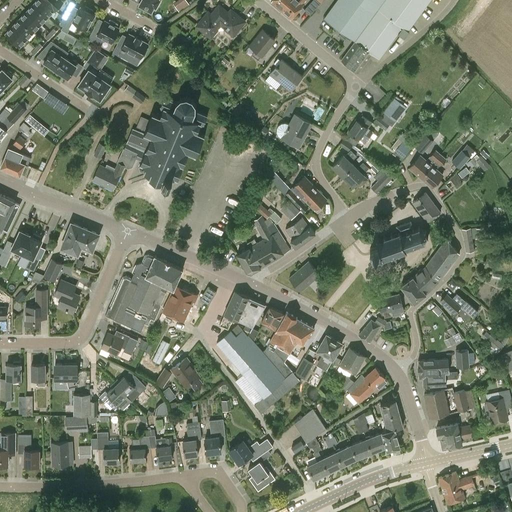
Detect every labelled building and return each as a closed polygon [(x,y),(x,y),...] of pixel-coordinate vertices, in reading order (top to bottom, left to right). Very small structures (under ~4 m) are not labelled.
[(47,18),(54,10),(44,0),(37,0),(34,4),(47,18)] [(44,0),(54,10),(55,11),(64,2),(62,0),(44,0)] [(141,0),(140,3),(139,4),(145,7),(144,9),(149,12),(150,10),(151,11),(154,5),(155,6),(158,0),(141,0)] [(178,10),(189,3),(186,0),(178,0),(173,4),(178,10)] [(272,0),(271,2),(281,11),(290,0),(272,0)] [(290,0),(281,11),(291,19),(303,5),(302,4),(306,0),(290,0)] [(312,0),(304,9),(310,15),(323,0),(312,0)] [(336,0),(323,18),(355,41),(352,45),(341,60),(358,73),(368,59),(372,54),(379,59),(398,33),(404,38),(409,31),(408,30),(429,0),(336,0)] [(47,18),(34,4),(27,11),(40,25),(47,18)] [(67,20),(64,25),(70,28),(75,31),(79,23),(88,28),(95,14),(92,12),(93,9),(85,5),(84,8),(81,6),(80,9),(75,17),(70,14),(67,20)] [(62,17),(63,18),(67,20),(70,14),(72,11),(71,11),(67,8),(65,12),(62,17)] [(208,12),(196,26),(211,38),(221,26),(224,29),(226,27),(235,34),(245,22),(231,10),(228,13),(223,9),(216,9),(211,14),(208,12)] [(33,32),(40,25),(27,11),(20,18),(33,32)] [(309,17),(301,26),(315,38),(322,30),(309,17)] [(33,32),(20,18),(13,26),(27,39),(33,32)] [(95,27),(88,39),(99,45),(101,43),(103,38),(112,43),(121,28),(117,26),(118,24),(110,19),(109,21),(104,19),(103,21),(99,29),(95,27)] [(20,46),(27,39),(13,26),(6,33),(13,41),(12,42),(17,46),(18,45),(20,46)] [(61,30),(57,35),(63,38),(73,44),(76,38),(66,33),(61,30)] [(263,30),(249,46),(255,50),(261,55),(258,60),(263,64),(273,52),(269,48),(271,45),(271,44),(275,39),(263,30)] [(118,44),(114,52),(130,61),(133,54),(140,58),(142,54),(144,55),(147,49),(145,48),(148,43),(128,34),(127,36),(122,46),(118,44)] [(66,57),(68,53),(51,41),(41,52),(47,57),(43,61),(48,65),(47,66),(54,71),(66,57)] [(88,70),(79,84),(86,89),(92,93),(99,98),(101,95),(105,98),(111,89),(107,86),(109,82),(99,75),(97,74),(100,70),(98,68),(97,67),(105,55),(95,49),(87,60),(93,64),(90,69),(89,69),(88,70)] [(71,60),(66,57),(54,71),(62,76),(62,74),(67,78),(71,72),(76,76),(83,66),(72,58),(71,60)] [(290,90),(302,76),(297,71),(282,59),(270,74),(290,90)] [(124,71),(131,74),(134,69),(127,66),(124,71)] [(2,69),(0,71),(0,90),(2,89),(3,88),(4,89),(8,84),(7,83),(12,78),(11,77),(12,77),(8,73),(7,74),(2,69)] [(26,74),(18,83),(23,87),(31,79),(26,74)] [(37,84),(32,89),(35,91),(37,90),(41,86),(37,83),(37,84)] [(134,89),(130,95),(141,103),(145,97),(134,89)] [(115,168),(106,164),(105,167),(120,174),(124,166),(127,168),(128,168),(132,167),(136,159),(138,160),(141,161),(139,164),(141,164),(138,167),(140,172),(144,172),(143,172),(144,172),(146,173),(149,174),(156,177),(170,183),(172,178),(177,180),(188,153),(195,156),(204,135),(197,132),(200,123),(203,125),(207,115),(195,110),(196,104),(192,99),(186,96),(180,98),(176,102),(164,97),(160,107),(163,108),(160,113),(158,113),(156,114),(152,113),(149,119),(141,116),(137,127),(145,130),(143,133),(132,128),(126,143),(124,146),(117,163),(115,168)] [(11,112),(7,116),(14,123),(27,108),(19,103),(18,102),(17,101),(14,105),(15,106),(16,107),(13,110),(11,112)] [(237,106),(232,112),(240,117),(244,111),(237,106)] [(0,121),(1,119),(3,120),(7,116),(11,112),(13,110),(10,107),(9,108),(7,110),(5,108),(0,114),(0,121)] [(454,109),(444,120),(454,129),(464,118),(454,109)] [(277,128),(277,132),(278,135),(282,137),(281,138),(299,147),(299,148),(313,123),(295,113),(294,113),(289,124),(285,122),(281,123),(279,125),(277,128)] [(370,138),(374,132),(367,127),(371,122),(363,116),(359,122),(356,120),(348,132),(351,135),(348,139),(356,145),(359,140),(365,144),(369,138),(370,138)] [(383,119),(378,125),(383,128),(388,131),(392,125),(383,119)] [(13,143),(20,148),(32,132),(29,129),(32,125),(25,120),(19,128),(23,132),(20,135),(19,134),(13,143)] [(270,129),(264,125),(258,132),(264,136),(265,135),(270,129)] [(434,139),(437,132),(431,129),(427,135),(434,139)] [(417,149),(423,152),(432,139),(426,135),(417,149)] [(348,151),(352,145),(343,139),(339,145),(348,151)] [(405,157),(410,146),(400,141),(395,152),(405,157)] [(100,142),(94,154),(101,158),(107,146),(100,142)] [(8,147),(5,155),(1,165),(0,166),(0,167),(20,176),(25,164),(27,165),(31,156),(18,150),(19,148),(12,144),(9,147),(8,147)] [(351,149),(345,156),(343,155),(332,166),(343,176),(354,165),(350,162),(357,155),(351,149)] [(430,156),(426,161),(420,155),(409,167),(421,178),(441,154),(436,149),(429,156),(430,156)] [(460,168),(470,156),(462,150),(453,160),(452,161),(460,168)] [(365,154),(361,157),(364,160),(362,162),(368,168),(375,174),(377,172),(381,168),(365,153),(365,154)] [(440,165),(446,158),(441,154),(421,178),(432,187),(439,179),(443,175),(436,169),(440,165)] [(354,165),(343,176),(353,186),(359,181),(363,185),(368,179),(364,175),(362,174),(368,168),(362,162),(357,168),(354,165)] [(120,174),(105,167),(99,164),(92,180),(113,190),(118,179),(120,174)] [(266,174),(279,188),(285,182),(270,166),(266,174)] [(375,174),(373,176),(378,180),(384,186),(392,177),(382,167),(381,168),(377,172),(375,174)] [(450,179),(457,187),(463,182),(457,174),(450,179)] [(298,181),(291,188),(286,193),(294,202),(298,198),(300,200),(301,198),(300,197),(313,185),(304,175),(303,176),(302,175),(297,180),(298,181)] [(298,198),(294,202),(303,212),(308,207),(305,204),(307,202),(315,210),(317,213),(323,207),(320,204),(326,199),(313,185),(300,197),(301,198),(300,200),(298,198)] [(418,198),(412,202),(427,222),(440,212),(425,192),(423,194),(422,192),(417,196),(418,198)] [(0,229),(1,230),(2,230),(15,201),(1,194),(0,197),(0,229)] [(257,200),(267,209),(270,206),(260,197),(257,200)] [(252,205),(267,218),(269,216),(277,223),(282,218),(274,211),(270,208),(268,210),(256,199),(252,205)] [(280,208),(291,219),(300,210),(290,199),(280,208)] [(247,243),(249,247),(237,254),(246,271),(251,272),(283,254),(290,250),(286,244),(287,243),(274,222),(273,223),(270,217),(265,220),(262,215),(253,220),(263,239),(256,243),(254,239),(247,243)] [(310,225),(309,226),(302,216),(285,228),(292,238),(290,240),(295,247),(315,233),(310,225)] [(395,226),(398,234),(377,241),(378,245),(369,249),(370,251),(371,253),(372,255),(372,258),(381,255),(383,259),(390,256),(391,259),(392,259),(393,262),(400,259),(399,256),(400,256),(399,253),(406,251),(405,249),(423,242),(426,237),(424,231),(418,228),(400,235),(400,233),(414,229),(411,220),(395,226)] [(71,222),(61,248),(58,253),(72,258),(74,253),(78,255),(79,252),(81,246),(77,245),(79,240),(82,235),(78,234),(81,226),(71,222)] [(99,234),(81,226),(78,234),(82,235),(79,240),(94,246),(99,234)] [(477,227),(470,228),(462,229),(466,252),(474,251),(473,242),(472,237),(477,236),(478,240),(485,239),(483,227),(477,228),(477,227)] [(14,243),(10,250),(20,255),(30,235),(20,230),(14,243)] [(30,235),(20,255),(30,259),(26,266),(34,270),(39,259),(34,257),(42,240),(40,239),(41,237),(33,234),(33,236),(30,235)] [(426,266),(439,280),(459,253),(447,239),(444,242),(439,249),(426,266)] [(94,246),(79,240),(77,245),(81,246),(79,252),(88,255),(90,250),(92,251),(94,246)] [(3,251),(0,256),(0,262),(5,265),(10,254),(9,254),(3,251)] [(134,272),(132,277),(126,275),(123,276),(106,315),(113,318),(132,327),(132,326),(140,330),(144,323),(148,324),(150,318),(154,320),(161,305),(160,304),(168,287),(172,289),(175,285),(182,269),(183,268),(182,267),(181,268),(155,256),(154,255),(154,256),(148,254),(144,255),(141,262),(138,263),(135,264),(132,271),(134,272)] [(44,275),(43,276),(55,281),(63,263),(52,258),(44,275)] [(302,267),(289,278),(300,291),(308,284),(317,276),(320,274),(309,261),(302,267)] [(439,280),(426,266),(425,266),(413,276),(426,292),(438,281),(439,280)] [(42,278),(43,276),(44,275),(35,271),(33,276),(31,279),(38,282),(42,278)] [(426,292),(413,276),(401,285),(414,302),(424,295),(426,292)] [(60,277),(53,295),(61,298),(64,299),(61,307),(73,312),(79,296),(74,293),(77,284),(60,277)] [(175,285),(172,289),(162,311),(184,321),(195,294),(175,285)] [(216,292),(207,286),(199,299),(208,305),(216,292)] [(35,289),(35,306),(25,306),(25,325),(41,325),(41,306),(47,306),(47,289),(35,289)] [(21,291),(15,298),(19,303),(26,295),(21,291)] [(233,317),(243,295),(234,291),(224,314),(220,325),(228,328),(233,317)] [(447,292),(440,300),(454,313),(453,314),(455,316),(458,313),(465,319),(470,314),(472,316),(477,310),(466,300),(461,305),(447,292)] [(380,312),(382,312),(384,318),(393,315),(392,314),(403,311),(398,293),(377,299),(380,312)] [(251,298),(243,295),(233,317),(240,321),(251,298)] [(251,298),(240,321),(252,327),(265,304),(251,298)] [(261,320),(263,322),(259,330),(269,335),(273,327),(275,328),(284,312),(269,306),(261,320)] [(286,311),(280,323),(290,329),(296,317),(286,311)] [(375,321),(374,322),(380,325),(383,327),(384,326),(386,322),(387,321),(378,316),(375,321)] [(220,338),(215,342),(262,397),(254,404),(261,412),(300,379),(292,371),(284,362),(289,353),(295,343),(297,340),(305,322),(296,317),(290,329),(285,337),(275,331),(271,338),(269,337),(265,344),(267,345),(265,349),(263,351),(248,334),(247,336),(246,335),(242,330),(235,336),(230,330),(220,338)] [(371,339),(380,325),(374,322),(371,319),(358,335),(370,342),(371,339)] [(314,327),(305,322),(297,340),(303,343),(308,334),(310,336),(314,327)] [(290,329),(280,323),(275,331),(285,337),(290,329)] [(235,336),(242,330),(239,327),(236,324),(230,330),(235,336)] [(259,331),(252,327),(248,334),(255,338),(259,331)] [(116,330),(113,335),(107,333),(101,348),(117,355),(120,346),(125,348),(131,336),(116,330)] [(498,339),(497,340),(486,331),(481,336),(492,346),(487,352),(495,359),(499,352),(498,351),(504,345),(498,339)] [(458,332),(444,338),(447,345),(461,340),(458,332)] [(327,369),(332,359),(342,343),(326,334),(317,350),(323,354),(322,357),(325,359),(321,366),(327,369)] [(138,346),(146,348),(148,341),(140,339),(138,346)] [(355,374),(365,356),(349,347),(339,365),(355,374)] [(511,349),(500,354),(508,371),(511,370),(511,349)] [(455,351),(456,366),(479,365),(479,358),(473,358),(473,350),(468,351),(468,350),(455,351)] [(305,379),(314,363),(304,357),(295,373),(305,379)] [(203,383),(198,377),(199,376),(186,358),(171,369),(184,387),(189,383),(194,390),(203,383)] [(433,371),(449,370),(448,358),(417,360),(418,368),(421,368),(421,366),(427,365),(428,373),(433,373),(433,371)] [(6,364),(6,378),(0,377),(0,399),(11,400),(11,379),(21,379),(21,364),(20,364),(20,362),(13,362),(13,364),(6,364)] [(77,385),(77,379),(77,364),(76,364),(76,363),(68,363),(68,364),(54,364),(55,379),(66,379),(69,387),(77,385)] [(45,385),(45,379),(45,364),(31,364),(31,379),(38,379),(38,385),(45,385)] [(421,368),(418,368),(419,378),(423,378),(423,385),(429,384),(429,385),(446,384),(445,378),(458,378),(457,370),(449,371),(449,370),(433,371),(433,373),(428,373),(427,365),(421,366),(421,368)] [(165,367),(155,382),(162,386),(172,371),(165,367)] [(365,377),(363,375),(365,377),(364,377),(365,378),(362,382),(365,385),(369,382),(373,387),(375,388),(376,388),(374,386),(376,385),(379,388),(387,382),(383,378),(385,377),(376,367),(365,377)] [(363,375),(362,373),(354,381),(348,390),(350,392),(350,393),(359,403),(375,388),(373,387),(369,382),(365,385),(362,382),(365,378),(364,377),(365,377),(363,375)] [(348,390),(354,381),(347,375),(338,385),(345,392),(348,390)] [(134,376),(129,380),(124,376),(119,381),(117,379),(113,382),(131,401),(141,392),(139,390),(143,386),(134,376)] [(112,388),(107,392),(105,391),(98,397),(104,402),(106,400),(115,410),(120,406),(123,409),(131,401),(113,382),(110,386),(112,388)] [(168,386),(163,390),(170,399),(175,395),(168,386)] [(426,394),(424,394),(429,418),(449,413),(443,389),(426,394)] [(475,406),(471,389),(454,393),(458,411),(467,409),(475,407),(475,406)] [(487,401),(487,403),(485,403),(484,405),(486,411),(488,412),(489,412),(491,423),(507,419),(505,408),(511,406),(511,403),(509,389),(498,392),(499,398),(487,401)] [(90,415),(89,393),(73,394),(74,415),(90,415)] [(33,415),(33,395),(25,395),(25,407),(21,407),(21,414),(26,414),(26,415),(33,415)] [(221,400),(222,411),(231,410),(229,399),(221,400)] [(383,417),(399,413),(395,400),(380,404),(383,417)] [(155,403),(156,414),(167,413),(165,402),(155,403)] [(315,436),(326,429),(313,408),(294,423),(306,442),(315,436)] [(357,416),(364,432),(368,430),(366,423),(368,422),(364,412),(357,416)] [(399,413),(383,417),(387,429),(382,431),(382,432),(395,428),(403,426),(399,413)] [(90,426),(90,415),(74,415),(65,415),(65,431),(76,431),(76,426),(90,426)] [(364,432),(357,416),(353,419),(359,433),(364,432)] [(209,420),(211,437),(205,437),(207,454),(220,452),(218,436),(225,435),(223,418),(209,420)] [(186,423),(188,440),(182,440),(184,456),(186,456),(186,458),(192,457),(192,456),(198,455),(196,439),(201,439),(200,422),(186,423)] [(470,423),(458,426),(457,423),(436,427),(438,437),(440,437),(442,448),(462,443),(461,439),(473,437),(470,423)] [(395,428),(382,432),(381,432),(386,447),(386,449),(400,445),(395,428)] [(148,431),(150,448),(156,447),(157,460),(160,459),(160,461),(165,460),(165,459),(172,458),(171,452),(173,451),(171,436),(155,438),(155,429),(148,429),(148,431)] [(118,447),(108,448),(108,431),(97,432),(98,438),(91,438),(91,448),(98,448),(103,448),(104,462),(112,462),(112,465),(119,465),(119,462),(118,447)] [(132,439),(133,448),(130,448),(130,461),(139,460),(139,462),(145,462),(144,460),(145,460),(145,448),(150,448),(148,431),(146,431),(146,435),(139,436),(139,438),(132,439)] [(0,432),(0,449),(0,448),(0,465),(8,465),(8,455),(16,455),(16,432),(0,432)] [(381,432),(366,438),(372,452),(386,447),(381,432)] [(39,450),(31,449),(31,434),(18,433),(18,453),(24,453),(24,465),(39,466),(39,450)] [(328,435),(328,436),(332,445),(337,442),(334,436),(329,438),(328,435)] [(321,449),(315,436),(306,442),(310,448),(312,447),(314,452),(313,453),(317,460),(307,465),(313,479),(315,478),(316,480),(323,477),(322,475),(327,472),(318,451),(319,450),(321,449)] [(257,440),(248,447),(242,440),(228,450),(238,464),(249,456),(252,460),(272,446),(267,438),(259,444),(257,440)] [(372,452),(366,438),(350,444),(356,458),(357,458),(372,452)] [(295,453),(305,446),(301,440),(290,446),(295,453)] [(72,450),(69,450),(68,441),(51,442),(52,465),(69,464),(73,464),(72,450)] [(350,444),(335,451),(342,465),(356,458),(350,444)] [(78,445),(78,457),(90,457),(91,445),(78,445)] [(252,460),(254,464),(248,469),(252,475),(249,478),(258,490),(275,478),(266,466),(264,467),(260,462),(271,454),(268,450),(273,446),(272,446),(252,460)] [(318,450),(319,450),(318,451),(327,472),(342,465),(335,451),(322,458),(318,450)] [(472,475),(459,479),(456,471),(438,478),(447,503),(465,497),(462,489),(475,485),(472,475)]
